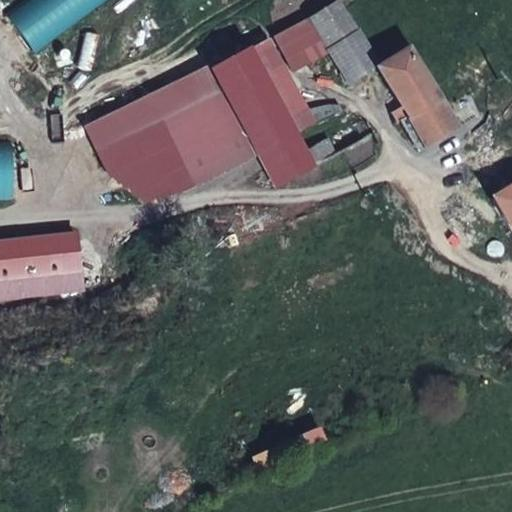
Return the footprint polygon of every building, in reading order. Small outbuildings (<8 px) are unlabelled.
[(104,0),(39,0),(35,3),(57,33),(104,0)] [(359,16),(350,0),(335,0),(333,1),(313,12),(315,16),(275,34),(282,48),(322,30),(349,80),(380,62),(384,60),(364,22),(359,16)] [(411,45),(384,60),(380,62),(406,110),(400,114),(416,147),(454,126),(411,45)] [(209,67),(272,186),(334,153),(325,136),(301,148),(262,75),(247,46),(242,48),(209,67)] [(240,157),(196,70),(81,127),(108,180),(112,177),(117,186),(119,185),(122,191),(126,189),(130,197),(137,194),(143,205),(240,157)] [(511,228),(511,158),(511,156),(469,180),(496,236),(511,228)] [(74,233),(0,242),(0,281),(79,272),(74,233)] [(315,428),(249,457),(256,473),(322,444),(315,428)]
